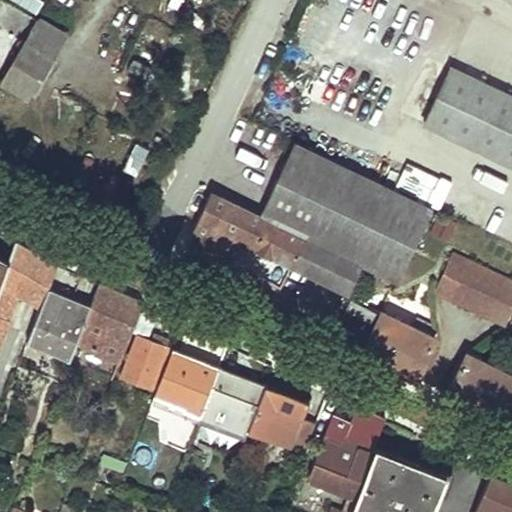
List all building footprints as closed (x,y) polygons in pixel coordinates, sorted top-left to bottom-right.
[(21,0),(0,0),(0,74),(34,93),(70,27),(21,0)] [(511,87),(454,60),(427,116),(511,155),(511,87)] [(421,233),(435,204),(298,138),(263,210),(310,233),(311,232),(364,258),(387,269),(400,275),(421,233)] [(352,287),(364,258),(311,232),(310,233),(263,210),(214,187),(190,239),(232,259),(233,256),(248,264),(259,240),(352,287)] [(35,252),(16,240),(9,259),(8,261),(1,281),(18,292),(40,306),(46,291),(56,265),(35,252)] [(491,266),(457,250),(439,287),(473,303),(491,266)] [(0,282),(1,281),(8,261),(0,257),(0,282)] [(511,308),(511,275),(491,266),(473,303),(507,319),(511,308)] [(0,339),(18,292),(1,281),(0,282),(0,339)] [(98,284),(88,310),(76,341),(119,361),(131,331),(141,308),(143,303),(120,293),(119,295),(105,288),(106,287),(98,284)] [(88,310),(46,291),(40,306),(28,336),(72,354),(76,341),(88,310)] [(156,313),(141,308),(131,331),(137,333),(121,376),(151,387),(152,385),(157,387),(172,349),(166,347),(167,345),(147,337),(156,313)] [(362,352),(409,375),(418,357),(424,360),(435,338),(432,336),(381,312),(362,352)] [(328,318),(323,329),(350,342),(356,331),(328,318)] [(72,354),(28,336),(26,341),(70,359),(72,354)] [(200,415),(218,365),(173,347),(172,349),(157,387),(155,394),(184,405),(183,408),(200,415)] [(462,378),(454,397),(511,425),(511,375),(466,353),(456,375),(462,378)] [(424,360),(418,357),(409,375),(415,378),(424,360)] [(33,363),(20,359),(17,365),(31,370),(33,363)] [(265,383),(218,365),(200,415),(246,432),(247,430),(265,383)] [(462,378),(456,375),(447,394),(454,397),(462,378)] [(308,400),(265,383),(247,430),(291,447),(308,400)] [(333,416),(308,478),(350,495),(356,498),(374,448),(385,420),(357,406),(349,423),(333,416)] [(433,511),(447,476),(374,448),(356,498),(350,511),(433,511)] [(511,511),(511,484),(506,482),(490,475),(473,511),(511,511)] [(347,511),(350,511),(356,498),(350,495),(345,511),(347,511)] [(63,503),(60,511),(66,511),(69,505),(63,503)]
